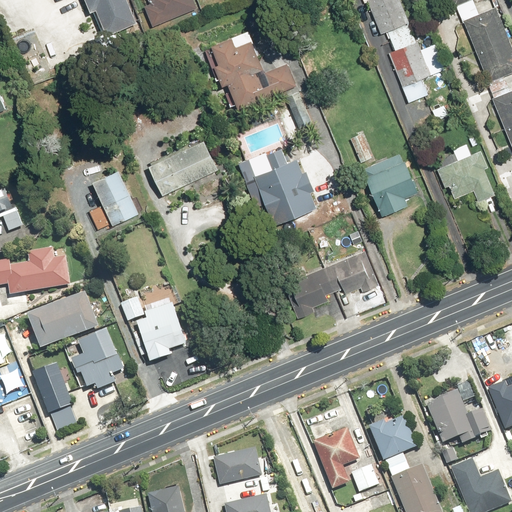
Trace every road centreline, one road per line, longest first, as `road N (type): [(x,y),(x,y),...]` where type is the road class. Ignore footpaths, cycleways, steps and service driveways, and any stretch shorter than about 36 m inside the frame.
road 1 (secondary): [(511,297),(0,508)]
road 2 (secondary): [(0,486),(511,275)]
